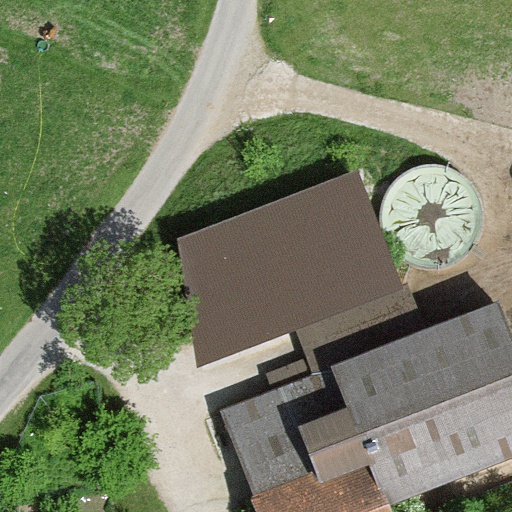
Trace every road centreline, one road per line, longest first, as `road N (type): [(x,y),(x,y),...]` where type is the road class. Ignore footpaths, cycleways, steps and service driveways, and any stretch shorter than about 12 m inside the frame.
road 1 (unclassified): [(0,384),(183,138),(238,0)]
road 2 (unknown): [(201,511),(151,393),(131,365),(94,262)]
